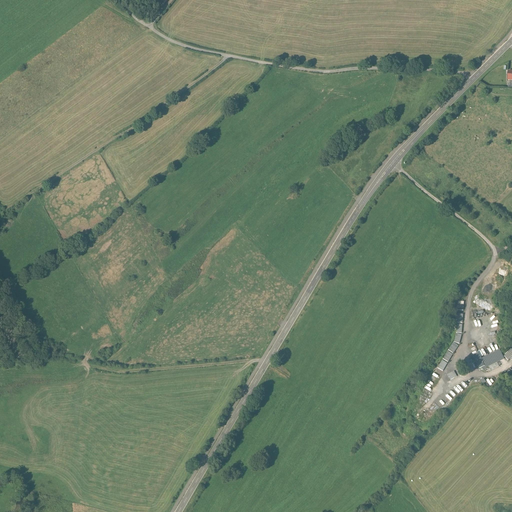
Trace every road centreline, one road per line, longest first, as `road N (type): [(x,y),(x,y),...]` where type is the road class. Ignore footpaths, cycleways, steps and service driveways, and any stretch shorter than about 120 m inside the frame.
road 1 (tertiary): [(178,511),(376,183),(511,40)]
road 2 (track): [(469,75),(368,66),(326,72),(202,50),(161,36),(118,0)]
road 3 (track): [(270,361),(115,371),(47,356),(0,365)]
road 4 (track): [(228,55),(139,124),(5,209)]
road 5 (track): [(511,243),(495,249),(387,158)]
